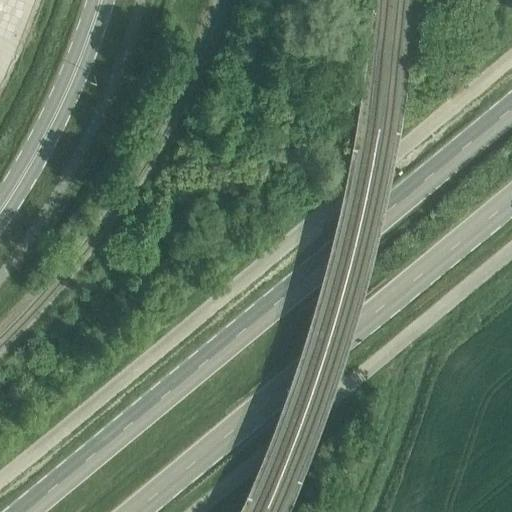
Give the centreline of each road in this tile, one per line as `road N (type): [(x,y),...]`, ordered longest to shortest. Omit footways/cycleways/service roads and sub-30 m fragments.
road 1 (primary): [(511,108),(22,511)]
road 2 (primary): [(142,511),(511,203)]
road 3 (unclassified): [(193,511),(511,247)]
road 4 (tertiary): [(0,216),(60,109),(100,0)]
